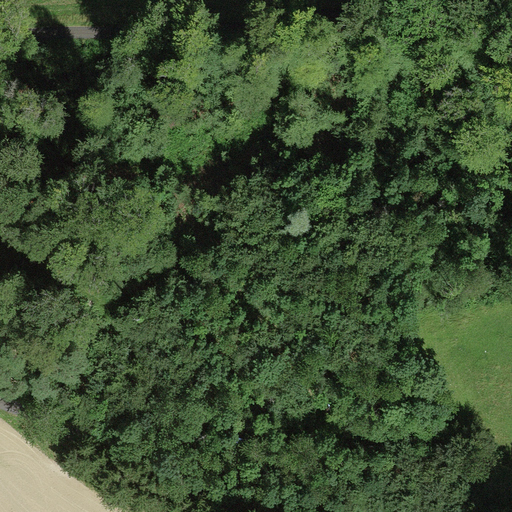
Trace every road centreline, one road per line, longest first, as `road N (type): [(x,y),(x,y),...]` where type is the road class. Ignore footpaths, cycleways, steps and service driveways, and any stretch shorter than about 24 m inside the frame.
road 1 (track): [(511,1),(254,25),(0,33)]
road 2 (track): [(0,398),(281,511)]
